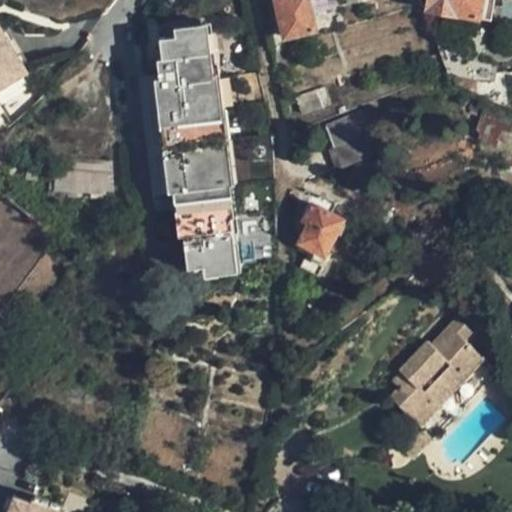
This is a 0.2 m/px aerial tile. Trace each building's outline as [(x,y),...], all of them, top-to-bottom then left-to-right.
[(264,0),(266,7),(271,6),(275,4),(284,37),(314,30),(306,0),(264,0)] [(490,20),(494,0),(421,0),(425,8),(433,10),(490,20)] [(490,20),(433,10),(444,37),(487,44),(490,20)] [(33,104),(36,101),(24,81),(32,76),(2,25),(0,25),(0,37),(20,72),(0,83),(0,129),(16,118),(33,104)] [(0,83),(20,72),(0,37),(0,83)] [(210,37),(157,42),(159,66),(153,66),(155,80),(149,81),(160,198),(166,198),(170,240),(176,240),(180,276),(233,271),(210,37)] [(326,115),(324,103),(294,107),(296,119),(326,115)] [(343,154),(370,150),(367,132),(339,137),(343,154)] [(374,170),(370,150),(343,154),(334,156),(338,177),(374,170)] [(57,157),(56,170),(55,189),(112,194),(108,161),(57,157)] [(317,193),(310,211),(305,221),(297,245),(312,252),(306,268),(324,274),(334,250),(331,248),(344,217),(332,211),(335,200),(317,193)] [(305,221),(310,211),(304,209),(300,220),(305,221)] [(408,235),(419,250),(435,238),(424,223),(408,235)] [(397,383),(388,394),(409,415),(446,378),(454,386),(483,355),(464,338),(472,330),(457,316),(432,344),(426,341),(399,367),(407,374),(397,383)] [(446,378),(409,415),(428,431),(488,366),(485,363),(488,359),(483,355),(454,386),(446,378)] [(407,374),(399,367),(390,376),(397,383),(407,374)] [(425,433),(417,425),(398,442),(406,451),(425,433)] [(6,511),(62,511),(63,510),(28,499),(27,503),(11,498),(6,511)]
